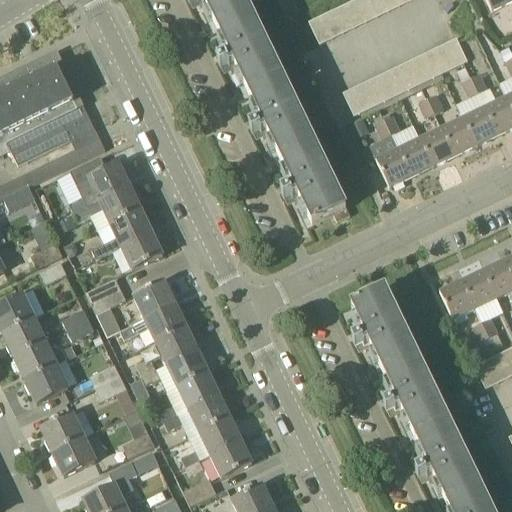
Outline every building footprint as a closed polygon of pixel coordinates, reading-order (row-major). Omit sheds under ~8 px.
[(251,16),(243,0),(186,0),(189,5),(189,6),(196,3),(200,11),(205,8),(217,32),(251,16)] [(364,26),(376,21),(365,0),(361,0),(353,4),(364,26)] [(365,0),(376,21),(387,16),(379,0),(365,0)] [(379,0),(387,16),(398,10),(393,0),(379,0)] [(409,5),(406,0),(393,0),(398,10),(409,5)] [(511,5),(511,1),(511,0),(483,0),(491,16),(511,5)] [(353,32),(364,26),(353,4),(342,9),(353,32)] [(342,37),(353,32),(342,9),(331,15),(342,37)] [(331,43),(342,37),(331,15),(320,20),(331,43)] [(249,98),(283,82),(267,49),(251,16),(217,32),(230,59),(218,65),(221,71),(228,68),(232,76),(237,73),(249,98)] [(320,48),(331,43),(320,20),(309,25),(320,48)] [(456,70),(467,64),(456,42),(445,47),(456,70)] [(445,75),(456,70),(445,47),(434,53),(445,75)] [(511,58),(508,50),(500,53),(506,66),(511,62),(511,58)] [(433,81),(445,75),(434,53),(422,58),(433,81)] [(75,154),(29,177),(0,190),(0,151),(8,147),(19,170),(71,145),(70,144),(65,133),(75,128),(69,117),(84,110),(80,102),(78,103),(56,58),(0,84),(0,205),(4,204),(3,203),(28,191),(29,192),(81,167),(75,154)] [(422,86),(433,81),(422,58),(411,64),(422,86)] [(411,92),(422,86),(411,64),(400,69),(411,92)] [(399,97),(411,92),(400,69),(388,75),(399,97)] [(388,103),(399,97),(388,75),(377,80),(388,103)] [(478,98),(487,93),(480,78),(470,83),(478,98)] [(377,108),(388,103),(377,80),(366,86),(377,108)] [(280,164),(314,147),(298,114),(283,82),(249,98),(262,125),(249,131),(252,137),(253,138),(260,134),(263,142),(269,139),(280,164)] [(468,102),(478,98),(470,83),(462,86),(462,87),(468,102)] [(365,114),(377,108),(366,86),(354,91),(365,114)] [(354,119),(365,114),(354,91),(343,97),(354,119)] [(428,104),(435,118),(444,114),(437,99),(428,104)] [(498,140),(511,133),(511,113),(506,101),(505,102),(496,106),(484,112),(498,140)] [(426,123),(435,118),(428,104),(419,108),(426,123)] [(476,150),(498,140),(484,112),(463,122),(476,150)] [(392,139),(401,134),(395,120),(385,124),(392,139)] [(70,144),(95,133),(89,121),(75,128),(65,133),(70,144)] [(455,161),(476,150),(463,122),(441,133),(455,161)] [(382,143),(392,139),(385,124),(376,128),(382,143)] [(433,171),(455,161),(441,133),(420,143),(433,171)] [(75,154),(81,167),(105,155),(100,143),(75,154)] [(412,181),(433,171),(420,143),(398,154),(412,181)] [(346,213),(330,180),(314,147),(280,164),(293,190),(281,196),(284,202),(284,203),(291,199),(295,207),(300,204),(302,209),(312,229),(333,219),(337,226),(342,224),(347,221),(350,220),(346,213)] [(389,192),(412,181),(398,154),(376,165),(389,192)] [(75,217),(130,191),(119,168),(76,188),(83,203),(70,208),(75,217)] [(35,204),(29,192),(28,191),(3,203),(4,204),(10,217),(35,204)] [(140,213),(130,191),(75,217),(79,227),(91,221),(103,215),(110,228),(140,213)] [(151,236),(140,213),(110,228),(116,242),(92,255),(97,264),(121,252),(121,251),(151,236)] [(53,228),(58,239),(77,230),(72,219),(53,228)] [(121,251),(121,252),(132,275),(163,260),(151,236),(121,251)] [(76,253),(73,247),(65,251),(70,261),(74,259),(76,253)] [(57,249),(31,261),(37,274),(63,262),(57,249)] [(497,303),(511,295),(511,279),(505,265),(483,275),(497,303)] [(61,268),(39,278),(45,290),(67,280),(61,268)] [(475,313),(497,303),(483,275),(462,286),(475,313)] [(92,308),(121,293),(116,283),(86,297),(92,308)] [(144,322),(175,307),(164,286),(133,300),(144,322)] [(453,324),(475,313),(462,286),(439,296),(453,324)] [(110,312),(126,304),(121,293),(92,308),(97,319),(110,312)] [(417,360),(401,327),(385,294),(351,310),(364,337),(352,343),(355,349),(355,350),(362,347),(366,354),(371,352),(383,376),(417,360)] [(0,336),(1,336),(2,337),(34,322),(23,300),(0,310),(0,336)] [(144,322),(155,345),(186,330),(175,307),(144,322)] [(110,312),(97,319),(108,341),(121,334),(110,312)] [(68,336),(89,326),(84,315),(62,325),(68,336)] [(45,345),(34,322),(2,337),(8,350),(6,350),(11,360),(13,359),(14,360),(45,345)] [(482,328),(491,347),(493,347),(496,352),(503,349),(498,338),(499,338),(492,323),(482,328)] [(89,326),(68,336),(73,347),(94,337),(89,326)] [(486,350),(491,347),(482,328),(474,332),(480,346),(484,345),(486,350)] [(134,329),(120,335),(125,344),(138,338),(134,329)] [(166,367),(196,352),(186,330),(155,345),(166,367)] [(52,361),(45,345),(14,360),(15,364),(13,365),(18,374),(20,373),(25,385),(57,370),(67,365),(63,356),(52,361)] [(167,370),(177,390),(207,375),(196,352),(166,367),(167,370)] [(508,381),(511,379),(511,362),(508,353),(497,358),(508,381)] [(497,387),(508,381),(497,358),(486,364),(497,387)] [(415,442),(448,425),(433,392),(417,360),(383,376),(396,403),(383,409),(386,415),(387,415),(394,412),(397,420),(403,417),(415,442)] [(485,392),(497,387),(486,364),(474,369),(485,392)] [(142,381),(156,374),(152,365),(138,372),(142,381)] [(96,394),(121,382),(115,369),(90,382),(96,394)] [(69,394),(57,370),(25,385),(27,387),(25,388),(29,397),(31,397),(37,410),(69,394)] [(161,383),(156,374),(142,381),(147,390),(161,383)] [(177,390),(188,413),(218,398),(207,375),(177,390)] [(121,382),(96,394),(102,407),(127,394),(121,382)] [(188,413),(198,436),(229,421),(218,398),(188,413)] [(177,418),(173,410),(159,417),(163,425),(177,418)] [(182,428),(177,418),(163,425),(168,435),(182,428)] [(52,457),(83,442),(72,419),(41,434),(47,445),(45,446),(49,456),(51,455),(52,457)] [(198,436),(210,459),(241,444),(229,421),(198,436)] [(415,474),(418,480),(419,481),(426,478),(429,485),(434,483),(446,507),(480,491),(464,458),(448,425),(415,442),(428,468),(415,474)] [(148,438),(123,451),(129,463),(154,451),(148,438)] [(95,467),(83,442),(52,457),(54,460),(52,461),(56,470),(58,469),(64,482),(95,467)] [(252,468),(241,444),(210,459),(221,483),(252,468)] [(199,464),(195,455),(181,462),(185,471),(199,464)] [(204,474),(199,464),(185,471),(190,480),(204,474)] [(191,511),(216,498),(209,483),(184,496),(191,511)] [(125,511),(114,489),(83,504),(87,511),(125,511)] [(235,511),(273,511),(262,489),(232,504),(235,511)] [(490,511),(480,491),(446,507),(448,511),(490,511)]
